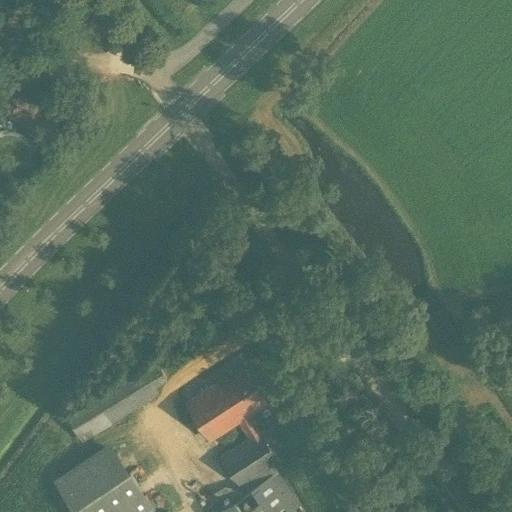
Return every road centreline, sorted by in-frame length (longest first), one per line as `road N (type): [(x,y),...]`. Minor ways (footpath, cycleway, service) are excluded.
road 1 (primary): [(0,291),(180,111)]
road 2 (track): [(461,511),(321,315)]
road 3 (unclassified): [(296,279),(180,111)]
road 4 (primary): [(180,111),(298,0)]
road 5 (unclassified): [(151,71),(98,63),(0,26)]
